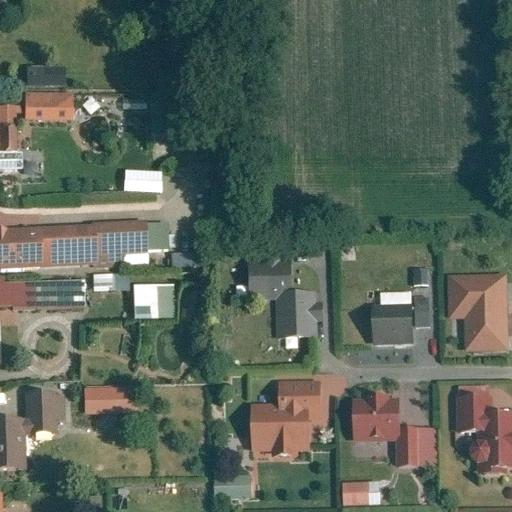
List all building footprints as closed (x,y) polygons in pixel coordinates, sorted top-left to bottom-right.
[(27,69),(27,87),(58,87),(58,69),(27,69)] [(25,123),(74,123),(74,95),(25,95),(25,123)] [(187,138),(185,106),(150,108),(152,140),(187,138)] [(168,225),(40,230),(41,269),(124,266),(124,256),(146,255),(146,253),(169,252),(168,225)] [(40,230),(0,231),(0,270),(41,269),(40,230)] [(263,264),(247,265),(249,305),(278,304),(279,344),(319,342),(318,327),(325,327),(324,306),(319,307),(319,297),(296,298),(294,262),(285,263),(284,257),(263,258),(263,264)] [(416,290),(430,289),(429,272),(415,272),(416,290)] [(94,277),(94,292),(128,292),(128,277),(94,277)] [(509,280),(449,281),(450,326),(466,325),(467,358),(511,357),(509,280)] [(134,288),(135,322),(175,320),(174,287),(134,288)] [(431,308),(416,308),(416,328),(431,328),(431,308)] [(416,350),(415,313),(374,314),(375,351),(416,350)] [(341,389),(341,376),(313,375),(313,382),(323,382),(322,389),(341,389)] [(322,387),(280,387),(280,409),(253,410),(253,458),(274,458),(274,465),(301,465),(301,457),(312,457),(312,426),(323,426),(322,387)] [(137,388),(84,391),(85,418),(139,415),(137,388)] [(511,418),(494,419),(494,400),(456,402),(457,442),(478,441),(479,448),(473,455),(474,466),(481,473),(481,481),(509,480),(511,476),(511,418)] [(366,406),(355,406),(356,449),(397,447),(398,475),(439,474),(438,436),(402,437),(401,405),(393,405),(393,401),(366,402),(366,406)] [(26,424),(0,425),(0,479),(28,479),(26,424)] [(216,478),(216,501),(253,502),(253,478),(216,478)] [(344,486),(345,509),(382,507),(381,484),(344,486)]
